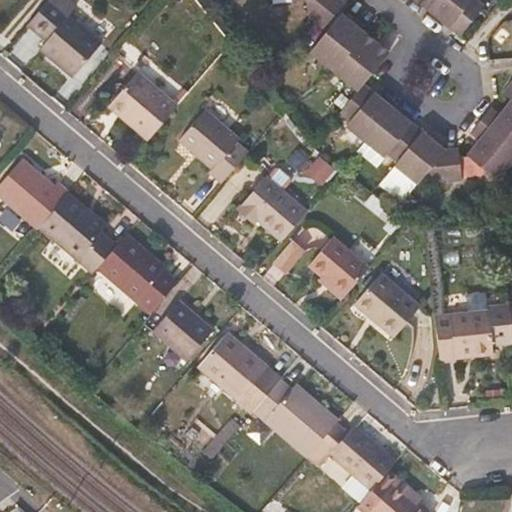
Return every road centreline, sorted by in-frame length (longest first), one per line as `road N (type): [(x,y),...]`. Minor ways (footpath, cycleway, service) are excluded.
road 1 (residential): [(0,85),(413,432),(485,455),(511,453)]
road 2 (residential): [(469,66),(468,91),(446,117),(403,84),(424,31)]
